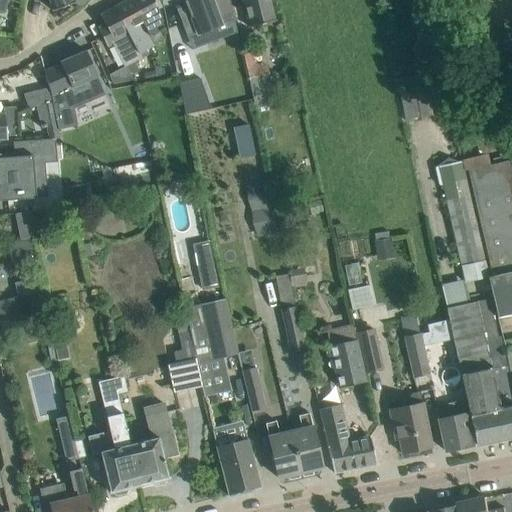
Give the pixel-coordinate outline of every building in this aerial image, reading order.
[(48,0),(52,11),(75,2),(74,0),(48,0)] [(131,0),(126,0),(116,6),(138,52),(153,45),(140,18),(131,0)] [(154,0),(131,0),(140,18),(153,43),(153,45),(163,39),(159,30),(163,28),(162,15),(154,0)] [(227,40),(211,0),(184,0),(193,22),(201,19),(211,46),(227,40)] [(242,0),(249,27),(275,20),(270,0),(242,0)] [(138,52),(116,6),(100,15),(104,23),(97,27),(108,47),(113,44),(124,65),(141,57),(138,52)] [(61,64),(48,69),(50,92),(51,97),(56,120),(55,121),(58,138),(69,137),(61,93),(72,88),(85,82),(91,95),(103,89),(86,51),(60,62),(61,64)] [(163,68),(154,64),(156,78),(165,76),(163,68)] [(154,71),(142,74),(144,81),(155,78),(154,71)] [(269,75),(248,79),(253,106),(268,103),(267,99),(274,98),(269,75)] [(178,82),(185,114),(211,108),(200,78),(178,82)] [(15,108),(15,106),(3,107),(3,114),(0,114),(0,126),(23,125),(22,119),(24,119),(22,107),(15,108)] [(24,133),(23,125),(0,126),(0,139),(7,139),(6,135),(24,133)] [(14,153),(0,153),(0,200),(45,197),(42,163),(40,139),(13,142),(14,153)] [(447,157),(438,166),(442,182),(465,282),(488,277),(461,161),(460,161),(447,157)] [(511,183),(507,162),(488,166),(468,171),(492,276),(488,277),(498,316),(511,312),(511,183)] [(274,208),(268,181),(247,186),(247,200),(252,213),(274,208)] [(26,211),(14,212),(18,239),(31,239),(30,229),(26,213),(26,211)] [(378,237),(382,258),(395,256),(392,235),(378,237)] [(191,238),(177,238),(178,262),(192,261),(191,238)] [(36,259),(33,241),(8,243),(11,262),(36,259)] [(89,243),(80,245),(83,259),(92,257),(89,243)] [(196,253),(203,286),(217,283),(215,277),(210,251),(196,253)] [(464,279),(441,284),(446,307),(471,425),(476,444),(511,436),(511,383),(508,365),(493,368),(493,366),(491,366),(485,341),(498,338),(489,298),(469,302),(464,279)] [(192,283),(180,286),(181,294),(194,291),(192,283)] [(368,284),(347,289),(352,310),(373,305),(368,284)] [(35,292),(0,300),(0,336),(44,326),(35,292)] [(234,330),(227,298),(203,304),(185,307),(196,358),(197,357),(198,363),(216,359),(239,353),(239,352),(234,330)] [(281,309),(280,309),(289,351),(304,347),(294,305),(281,309)] [(196,358),(185,307),(185,308),(188,325),(177,328),(181,349),(173,351),(175,361),(167,363),(173,393),(202,386),(197,363),(198,363),(197,357),(196,358)] [(404,329),(420,326),(418,314),(402,317),(404,329)] [(421,335),(405,339),(413,375),(429,371),(421,335)] [(372,336),(358,339),(365,371),(379,368),(372,336)] [(330,345),(329,345),(338,387),(365,381),(356,339),(353,340),(330,345)] [(255,367),(242,370),(251,411),(265,407),(256,367),(255,367)] [(110,431),(87,436),(92,455),(100,453),(110,492),(139,485),(124,422),(117,394),(127,392),(123,375),(97,381),(110,431)] [(419,389),(417,390),(416,390),(407,398),(408,404),(389,409),(393,431),(397,431),(401,453),(432,447),(422,401),(419,389)] [(447,402),(435,404),(438,418),(441,431),(445,451),(472,445),(467,426),(465,412),(462,401),(448,404),(447,402)] [(145,417),(124,422),(139,485),(168,478),(163,458),(177,454),(172,432),(171,432),(163,402),(143,407),(145,417)] [(341,403),(319,409),(322,422),(334,473),(376,465),(370,435),(348,439),(344,418),(341,403)] [(301,427),(289,430),(300,473),(322,468),(309,412),(298,414),(301,427)] [(68,415),(56,418),(66,461),(79,457),(68,415)] [(265,422),(274,459),(278,478),(300,473),(289,430),(277,433),(274,420),(265,422)] [(239,427),(230,429),(213,433),(229,496),(260,488),(248,440),(243,441),(239,427)] [(91,511),(81,469),(68,472),(74,498),(66,500),(62,485),(41,490),(45,506),(49,504),(50,511),(91,511)] [(457,504),(457,506),(458,511),(505,511),(504,507),(489,511),(485,497),(457,504)]
